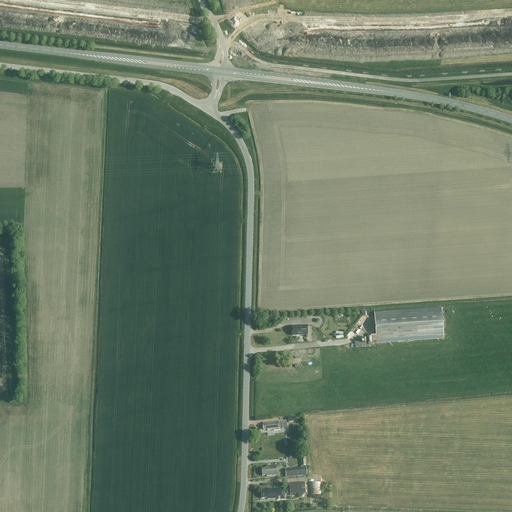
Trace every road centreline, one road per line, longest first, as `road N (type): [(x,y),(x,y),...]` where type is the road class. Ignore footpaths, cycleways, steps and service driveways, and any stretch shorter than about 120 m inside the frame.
road 1 (tertiary): [(239,511),(250,186),(238,138),(206,108)]
road 2 (primary): [(511,119),(402,93),(219,71)]
road 3 (track): [(511,74),(411,81),(271,64),(221,44)]
road 4 (primary): [(219,71),(0,44)]
road 5 (unclassified): [(0,66),(157,85),(206,108)]
